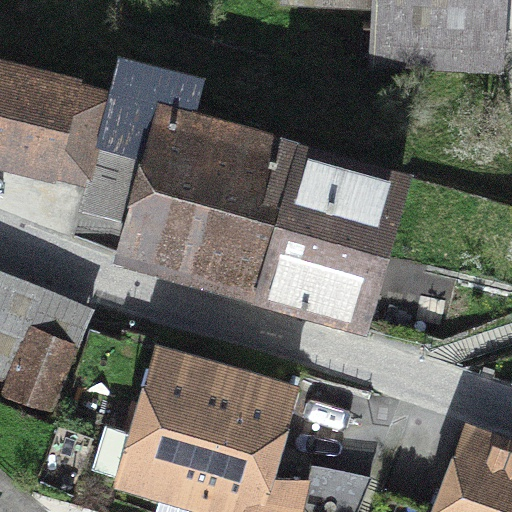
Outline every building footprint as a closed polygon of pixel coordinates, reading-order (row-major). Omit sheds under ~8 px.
[(374,0),(371,59),(499,66),(502,0),(374,0)] [(0,159),(89,182),(88,210),(128,219),(159,106),(189,114),(199,77),(120,57),(111,94),(0,64),(0,159)] [(271,175),(281,139),(189,114),(159,106),(128,219),(118,255),(264,295),(295,182),(271,175)] [(295,182),(264,295),(359,321),(401,173),(281,139),(271,175),(295,182)] [(51,408),(74,346),(30,327),(35,314),(0,302),(0,374),(9,378),(4,393),(51,408)] [(267,475),(293,390),(155,351),(132,430),(105,422),(91,469),(235,511),(292,511),(299,477),(267,475)] [(511,511),(511,446),(466,428),(433,511),(432,511),(379,493),(372,511),(511,511)] [(355,511),(369,479),(310,468),(301,511),(355,511)]
